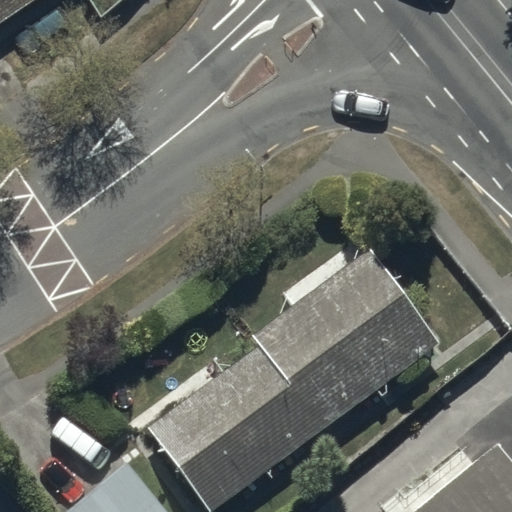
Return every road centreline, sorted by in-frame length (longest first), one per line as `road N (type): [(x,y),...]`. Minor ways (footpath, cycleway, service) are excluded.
road 1 (tertiary): [(0,263),(348,0)]
road 2 (secondary): [(433,0),(511,95)]
